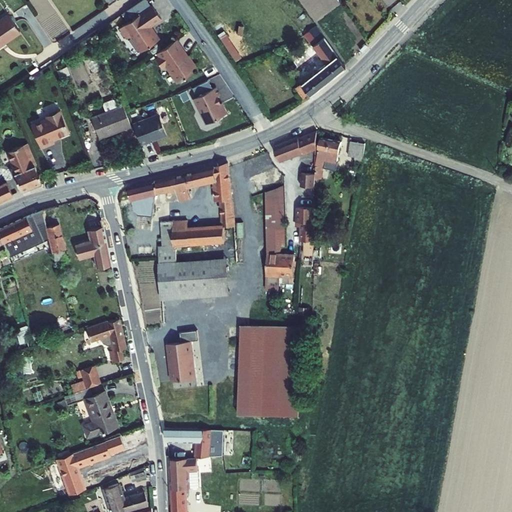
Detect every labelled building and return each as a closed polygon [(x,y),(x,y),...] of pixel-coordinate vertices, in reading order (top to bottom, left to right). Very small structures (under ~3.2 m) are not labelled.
[(147,7),(142,0),(137,0),(123,9),(129,18),(147,7)] [(129,18),(115,28),(122,38),(126,36),(136,52),(155,39),(148,30),(147,30),(145,27),(157,19),(148,6),(147,7),(129,18)] [(0,17),(0,42),(18,29),(7,13),(0,17)] [(332,56),(300,80),(309,92),(351,60),(320,20),(310,28),(332,56)] [(180,51),(172,40),(153,53),(156,57),(151,60),(157,68),(161,65),(166,72),(168,73),(174,83),(185,76),(185,73),(184,72),(192,67),(184,56),(183,57),(179,56),(179,55),(178,53),(180,51)] [(194,95),(212,84),(208,78),(190,89),(194,95)] [(210,88),(189,98),(200,121),(204,123),(222,114),(216,103),(215,104),(212,97),(214,96),(210,88)] [(108,96),(106,95),(97,98),(96,101),(99,108),(111,104),(108,96)] [(124,123),(116,102),(111,104),(99,108),(84,113),(92,135),(124,123)] [(64,132),(55,109),(41,115),(42,117),(26,124),(35,147),(49,142),(47,138),(64,132)] [(155,118),(153,117),(142,121),(139,120),(128,124),(136,145),(144,142),(144,140),(161,134),(155,118)] [(317,148),(318,131),(276,147),(281,159),(304,150),(309,151),(317,148)] [(321,138),(317,163),(326,165),(328,159),(338,162),(342,142),(321,138)] [(352,140),(348,156),(362,160),(367,144),(352,140)] [(23,141),(17,143),(21,154),(27,151),(23,141)] [(13,169),(19,186),(35,180),(28,162),(30,161),(27,151),(21,154),(17,143),(7,147),(15,168),(13,169)] [(232,213),(230,161),(201,168),(203,182),(216,180),(217,200),(220,200),(222,224),(234,224),(234,213),(232,213)] [(190,170),(193,185),(203,182),(201,168),(190,170)] [(193,185),(190,170),(158,178),(156,193),(177,188),(180,199),(191,197),(188,186),(193,185)] [(317,173),(303,172),(302,185),(316,186),(317,173)] [(0,195),(11,190),(6,178),(0,180),(0,195)] [(155,204),(156,193),(158,178),(132,185),(134,197),(143,196),(144,206),(155,204)] [(268,220),(270,220),(286,219),(285,181),(268,187),(268,220)] [(316,207),(300,206),(299,220),(298,220),(298,226),(302,226),(302,239),(306,239),(305,248),(315,249),(316,207)] [(0,235),(1,239),(8,259),(19,254),(17,248),(15,249),(10,235),(15,233),(17,240),(32,234),(30,227),(44,221),(41,208),(0,224),(0,235)] [(270,220),(268,244),(286,246),(286,219),(270,220)] [(223,241),(222,224),(189,227),(188,220),(162,222),(163,243),(158,244),(159,261),(174,260),(173,244),(223,241)] [(58,223),(46,226),(55,261),(67,257),(58,223)] [(93,252),(96,265),(111,262),(103,224),(87,227),(90,240),(73,243),(76,256),(93,252)] [(19,244),(25,259),(49,250),(42,234),(19,244)] [(268,250),(266,273),(279,275),(280,252),(268,250)] [(294,255),(280,252),(279,275),(279,282),(287,284),(287,295),(292,295),(294,255)] [(230,292),(227,256),(174,260),(159,261),(161,297),(230,292)] [(279,282),(279,275),(266,273),(265,288),(278,290),(279,282)] [(125,346),(119,317),(107,321),(106,320),(86,327),(91,341),(100,337),(101,341),(107,343),(111,341),(113,348),(107,350),(109,360),(122,357),(120,347),(125,346)] [(302,328),(242,326),(240,416),(300,418),(302,328)] [(198,338),(196,328),(179,330),(180,340),(167,342),(171,379),(195,376),(190,339),(198,338)] [(81,368),(87,386),(89,386),(102,381),(95,363),(81,368)] [(87,437),(119,426),(106,392),(94,396),(89,386),(87,386),(68,393),(72,405),(85,400),(94,423),(83,426),(87,437)] [(170,457),(173,511),(190,511),(188,487),(192,487),(191,469),(208,468),(209,453),(212,453),(213,428),(196,428),(196,427),(164,426),(164,437),(197,439),(196,455),(170,457)] [(56,458),(68,492),(83,486),(75,466),(92,460),(94,465),(129,452),(122,435),(113,438),(115,443),(89,453),(86,447),(56,458)] [(137,474),(140,481),(150,477),(148,470),(137,474)] [(114,511),(121,511),(150,501),(145,488),(123,497),(121,493),(123,492),(119,481),(105,486),(114,511)]
